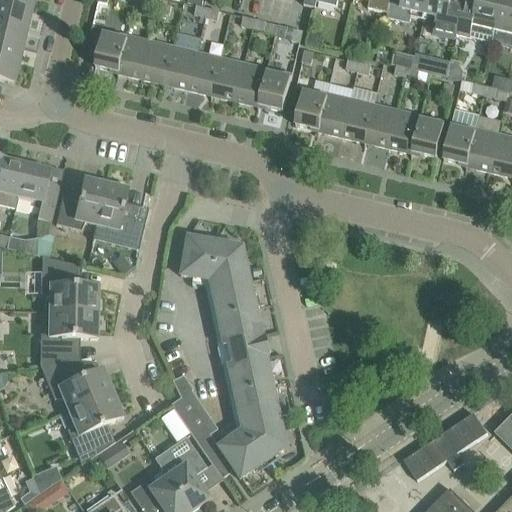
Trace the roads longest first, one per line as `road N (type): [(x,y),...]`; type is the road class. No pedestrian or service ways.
road 1 (tertiary): [(274,511),(511,355)]
road 2 (residential): [(148,400),(129,346),(183,150)]
road 3 (residential): [(285,199),(468,240),(511,276)]
road 4 (residential): [(285,199),(276,234),(315,423)]
road 5 (residential): [(52,118),(183,150)]
road 6 (residential): [(52,118),(83,0)]
